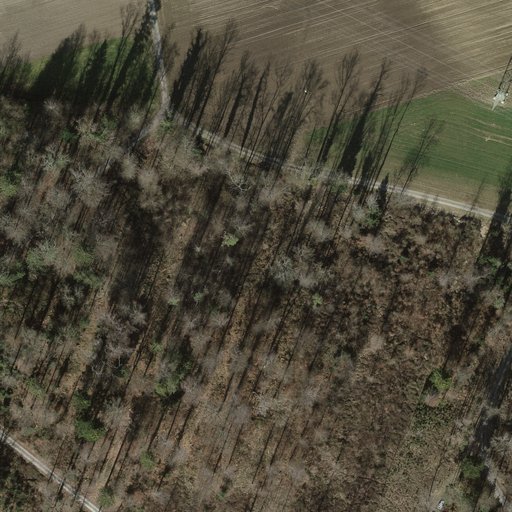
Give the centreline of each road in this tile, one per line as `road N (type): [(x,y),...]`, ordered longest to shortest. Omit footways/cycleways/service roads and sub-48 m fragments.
road 1 (track): [(147,0),(166,116),(212,142),(511,224)]
road 2 (track): [(166,116),(141,148),(0,250)]
road 3 (track): [(508,511),(489,480),(483,428),(511,349)]
road 4 (track): [(0,429),(96,511)]
